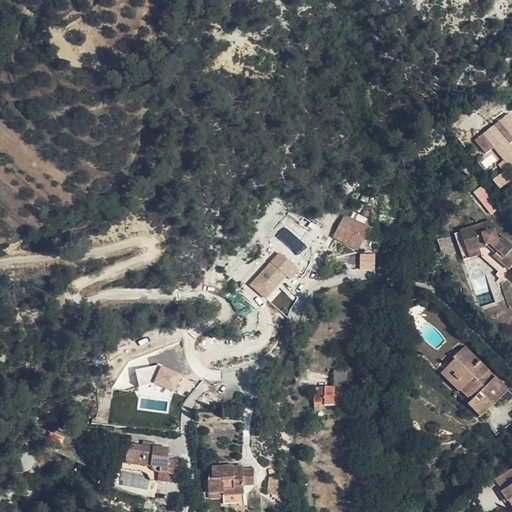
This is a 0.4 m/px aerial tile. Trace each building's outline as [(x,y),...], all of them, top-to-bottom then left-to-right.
[(494,147),(509,166),(511,163),(511,144),(510,141),(511,139),(511,114),(510,112),(474,139),(485,154),(494,147)] [(502,172),(492,180),(500,188),(509,180),(502,172)] [(502,207),(484,186),(481,188),(499,210),(502,208),(502,207)] [(499,210),(481,188),(475,193),(493,215),(499,210)] [(354,214),(351,221),(364,228),(367,221),(354,214)] [(364,228),(351,221),(344,218),(334,238),(359,252),(369,230),(364,228)] [(492,223),(462,234),(470,259),(481,256),(479,251),(490,247),(498,254),(495,259),(503,265),(509,271),(511,267),(511,247),(503,239),(499,242),(497,235),(492,223)] [(462,234),(456,236),(462,256),(464,261),(470,259),(462,234)] [(462,256),(456,236),(438,242),(445,261),(462,256)] [(479,251),(481,256),(499,270),(503,265),(495,259),(498,254),(490,247),(479,251)] [(266,300),(297,268),(280,251),(248,284),(266,300)] [(360,269),(375,269),(375,253),(360,253),(360,269)] [(474,401),(468,407),(480,418),(508,392),(466,349),(454,360),(456,362),(449,369),(456,375),(452,379),(457,384),(454,387),(460,393),(464,390),(470,397),(474,401)] [(154,385),(176,391),(181,372),(159,366),(154,385)] [(137,370),(139,387),(160,384),(157,367),(137,370)] [(334,394),(341,394),(341,386),(347,386),(348,373),(334,373),(334,389),(334,394)] [(341,407),(341,394),(334,394),(334,389),(314,389),(314,405),(325,405),(325,407),(341,407)] [(464,403),(468,407),(474,401),(470,397),(464,403)] [(143,441),(143,449),(155,450),(155,442),(143,441)] [(124,446),(122,471),(152,475),(151,481),(152,482),(177,485),(179,464),(169,463),(170,452),(155,450),(143,449),(124,446)] [(243,469),(228,469),(220,470),(212,470),(212,482),(208,482),(209,495),(224,495),(224,498),(244,496),(244,488),(254,488),(254,470),(243,471),(243,469)] [(152,475),(122,471),(121,478),(151,481),(152,475)] [(511,501),(511,487),(503,493),(509,503),(510,502),(511,501)] [(312,489),(304,489),(305,508),(313,507),(312,489)]
